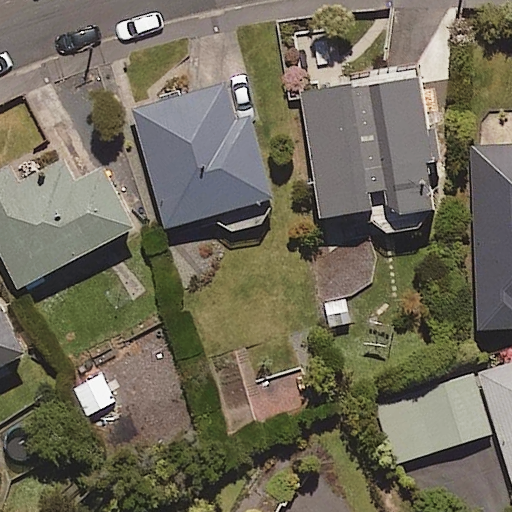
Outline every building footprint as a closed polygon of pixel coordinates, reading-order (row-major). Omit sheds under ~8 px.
[(423,113),(415,63),(299,81),(318,206),(366,198),(363,178),(381,175),(384,196),(431,189),(425,146),(436,145),(431,112),(423,113)] [(163,217),(209,205),(225,218),(240,219),(254,213),(263,200),(265,190),(248,109),(231,112),(221,73),(130,100),(163,217)] [(511,138),(468,140),(476,320),(511,318),(511,138)] [(36,158),(31,150),(0,168),(0,255),(12,277),(127,211),(95,156),(68,172),(54,148),(36,158)] [(0,349),(19,340),(0,303),(0,349)] [(511,356),(377,404),(397,461),(494,427),(511,477),(511,356)]
